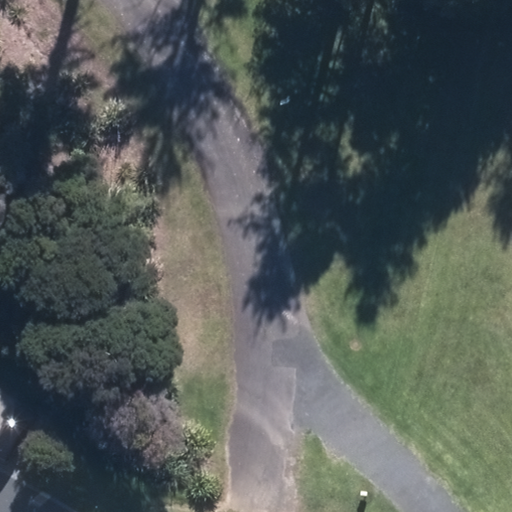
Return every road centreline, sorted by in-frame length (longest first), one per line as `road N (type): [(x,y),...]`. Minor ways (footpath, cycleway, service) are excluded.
road 1 (track): [(268,338),(229,150),(145,0)]
road 2 (track): [(439,511),(429,491),(347,405),(268,338)]
road 3 (track): [(268,338),(264,475)]
